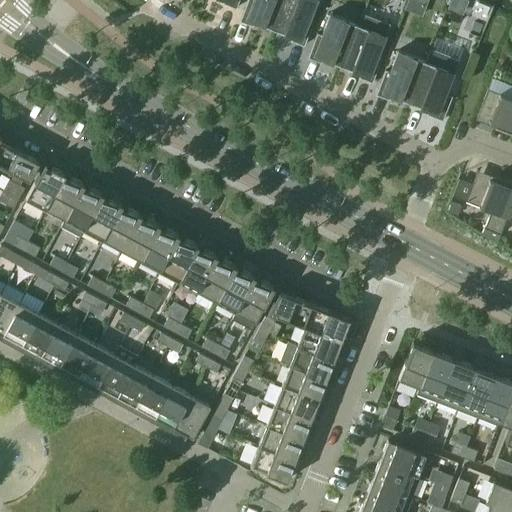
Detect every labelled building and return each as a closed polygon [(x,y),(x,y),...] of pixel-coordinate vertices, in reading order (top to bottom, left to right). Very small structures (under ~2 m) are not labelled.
[(223,0),(223,3),(235,8),(238,0),(223,0)] [(254,21),(273,29),(284,0),(247,0),(239,21),(252,26),(254,21)] [(291,41),(303,46),(313,22),(308,20),(316,0),(284,0),(273,29),(292,36),(291,41)] [(357,24),(341,66),(360,73),(359,77),(371,82),(381,58),(376,57),(385,35),(390,24),(362,13),(357,24)] [(322,58),(341,66),(357,24),(329,14),(321,35),(317,34),(307,58),(320,63),(322,58)] [(390,95),(409,102),(425,61),(398,50),(389,72),(385,70),(376,94),(388,99),(390,95)] [(427,114),(442,120),(451,96),(445,94),(457,61),(430,50),(425,61),(409,102),(428,110),(427,114)] [(511,95),(511,98),(487,89),(483,99),(495,104),(489,119),(488,120),(496,123),(495,127),(494,128),(511,135),(511,95)] [(0,135),(0,163),(9,145),(0,140),(0,136),(0,135)] [(9,145),(0,163),(29,179),(38,161),(9,145)] [(25,198),(45,209),(64,173),(51,165),(49,169),(44,167),(46,163),(45,162),(25,198)] [(45,209),(64,219),(83,183),(70,176),(68,180),(63,178),(65,173),(64,173),(45,209)] [(462,180),(457,193),(466,197),(465,201),(490,211),(484,227),(483,228),(482,232),(497,241),(500,235),(507,217),(511,206),(511,203),(511,182),(498,177),(498,178),(497,182),(488,179),(488,180),(489,180),(486,186),(473,181),(474,181),(473,181),(472,184),(462,180)] [(3,189),(19,197),(24,187),(9,178),(3,189)] [(60,226),(79,236),(83,229),(102,193),(89,186),(87,190),(82,188),(84,183),(83,183),(64,219),(60,226)] [(0,194),(0,200),(13,208),(19,197),(3,189),(0,194)] [(83,229),(102,240),(121,204),(108,196),(106,200),(101,198),(103,194),(102,193),(83,229)] [(102,240),(121,250),(140,214),(127,207),(125,210),(120,208),(122,204),(121,204),(102,240)] [(121,250),(140,260),(159,224),(146,217),(144,221),(139,219),(141,214),(140,214),(121,250)] [(140,260),(159,270),(178,234),(165,227),(163,231),(158,229),(160,224),(159,224),(140,260)] [(159,270),(178,281),(197,245),(184,237),(182,241),(177,239),(179,235),(178,234),(159,270)] [(12,244),(23,250),(27,242),(16,236),(12,244)] [(23,250),(35,256),(39,248),(27,242),(23,250)] [(0,245),(0,244),(0,255),(15,263),(20,255),(0,245)] [(178,281),(197,291),(216,255),(203,248),(201,251),(196,249),(198,245),(197,245),(178,281)] [(20,255),(15,263),(26,269),(30,261),(20,255)] [(197,291),(216,301),(235,265),(222,258),(220,262),(215,260),(217,255),(216,255),(197,291)] [(49,264),(61,271),(65,263),(53,256),(49,264)] [(61,271),(73,277),(77,269),(65,263),(61,271)] [(216,301),(235,312),(254,275),(241,268),(239,272),(234,270),(236,265),(235,265),(216,301)] [(43,278),(53,284),(58,276),(47,270),(43,278)] [(231,319),(251,329),(274,286),(260,278),(258,282),(253,280),(255,276),(254,275),(235,312),(231,319)] [(53,284),(64,290),(69,282),(58,276),(53,284)] [(87,285),(99,291),(103,283),(91,277),(87,285)] [(99,291),(111,298),(115,289),(103,283),(99,291)] [(267,311),(302,324),(310,303),(279,290),(267,311)] [(0,333),(2,334),(19,302),(0,291),(0,333)] [(81,299),(91,305),(96,297),(85,291),(81,299)] [(91,305),(102,310),(107,302),(96,297),(91,305)] [(125,305),(137,312),(141,304),(130,297),(125,305)] [(21,344),(38,312),(19,302),(2,334),(0,336),(13,343),(14,341),(21,344)] [(304,324),(341,338),(349,318),(310,303),(302,324),(304,325),(304,324)] [(137,312),(149,318),(153,310),(141,304),(137,312)] [(119,319),(129,325),(134,317),(123,311),(119,319)] [(40,355),(57,323),(38,312),(21,344),(19,347),(32,353),(33,351),(40,355)] [(258,328),(268,333),(274,321),(265,316),(258,328)] [(129,325),(140,331),(144,323),(134,317),(129,325)] [(163,326),(175,332),(179,324),(167,318),(163,326)] [(59,365),(76,333),(57,323),(40,355),(38,357),(51,363),(52,361),(59,365)] [(175,332),(186,339),(191,330),(179,324),(175,332)] [(296,344),(333,359),(341,338),(304,324),(304,325),(296,344)] [(252,340),(262,345),(268,333),(258,328),(252,340)] [(157,340),(167,346),(172,338),(161,332),(157,340)] [(78,375),(95,343),(76,333),(59,365),(57,367),(70,374),(71,372),(78,375)] [(167,346),(178,352),(183,344),(172,338),(167,346)] [(201,346),(213,353),(217,345),(205,338),(201,346)] [(289,364),(325,379),(333,359),(296,344),(296,345),(287,341),(279,361),(289,364)] [(418,387),(433,350),(412,342),(398,379),(418,387)] [(97,386),(114,353),(95,343),(78,375),(76,377),(89,384),(90,382),(97,386)] [(116,396),(133,364),(138,355),(119,344),(114,353),(97,386),(95,388),(108,394),(109,392),(116,396)] [(213,353),(224,359),(229,351),(217,345),(213,353)] [(436,401),(453,358),(433,350),(418,387),(416,393),(436,401)] [(194,360),(205,366),(210,358),(199,352),(194,360)] [(238,366),(247,371),(254,360),(244,354),(238,366)] [(205,366),(216,372),(220,364),(210,358),(205,366)] [(456,409),(473,366),(453,358),(436,401),(456,409)] [(135,406),(152,374),(133,364),(116,396),(114,398),(127,405),(128,403),(135,406)] [(281,385),(318,399),(325,379),(289,364),(281,385)] [(231,378),(241,383),(247,371),(238,366),(231,378)] [(476,417),(493,374),(473,366),(456,409),(476,417)] [(154,416),(171,384),(152,374),(135,406),(133,408),(146,415),(147,413),(154,416)] [(497,425),(499,420),(511,387),(511,380),(493,374),(476,417),(497,425)] [(173,427),(190,395),(171,384),(154,416),(152,418),(165,425),(166,423),(173,427)] [(273,405),(310,419),(318,399),(281,385),(273,405)] [(504,440),(511,443),(511,387),(499,420),(510,424),(504,440)] [(217,405),(227,410),(233,398),(223,393),(217,405)] [(185,433),(192,437),(210,405),(190,395),(173,427),(171,429),(184,435),(185,433)] [(211,416),(220,421),(227,410),(217,405),(211,416)] [(265,425),(302,439),(310,419),(273,405),(265,425)] [(380,425),(392,430),(396,419),(384,414),(380,425)] [(197,442),(207,448),(216,429),(206,424),(197,442)] [(257,445),(294,459),(302,439),(265,425),(257,445)] [(410,437),(421,441),(425,430),(414,426),(410,437)] [(421,441),(433,445),(437,435),(425,430),(421,441)] [(387,439),(379,460),(413,474),(417,476),(425,454),(387,439)] [(450,452),(462,457),(466,446),(454,442),(450,452)] [(249,466),(286,480),(294,459),(257,445),(249,466)] [(462,457),(473,461),(477,450),(466,446),(462,457)] [(493,469),(500,472),(505,461),(497,458),(493,469)] [(379,460),(372,480),(412,496),(419,477),(417,476),(413,474),(379,460)] [(500,472),(507,474),(511,463),(505,461),(500,472)] [(438,483),(448,487),(453,476),(442,472),(438,483)] [(454,489),(465,493),(469,482),(458,478),(454,489)] [(372,480),(364,501),(393,511),(405,511),(412,496),(372,480)] [(511,487),(493,480),(485,502),(488,503),(489,503),(511,511),(511,487)] [(433,494),(444,498),(448,487),(438,483),(433,494)] [(450,500),(460,504),(465,493),(454,489),(450,500)] [(393,511),(364,501),(359,511),(393,511)] [(488,503),(484,511),(511,511),(489,503),(488,503)]
